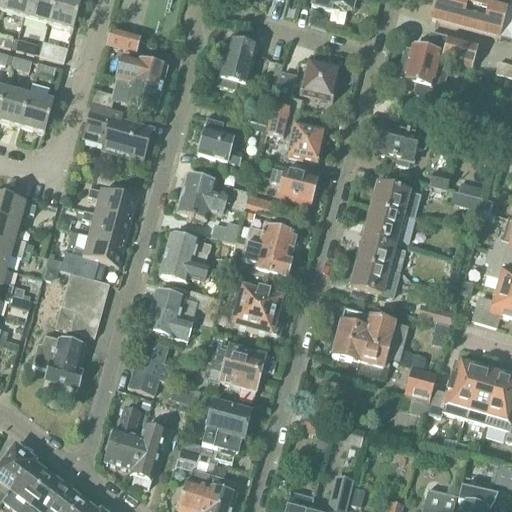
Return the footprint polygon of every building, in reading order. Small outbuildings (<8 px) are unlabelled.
[(28,0),(3,0),(0,11),(0,14),(23,21),(28,0)] [(54,0),(28,0),(23,21),(47,27),(54,0)] [(73,0),(54,0),(47,27),(72,34),(80,2),(73,0)] [(312,0),(311,8),(331,13),(333,8),(352,13),(355,0),(312,0)] [(437,0),(433,18),(432,22),(436,23),(496,38),(496,39),(500,40),(501,40),(502,35),(501,35),(507,10),(481,4),(479,3),(480,0),(437,0)] [(511,0),(481,0),(481,4),(507,10),(511,11),(511,0)] [(502,35),(501,40),(511,42),(511,11),(507,10),(501,35),(502,35)] [(110,32),(105,49),(135,57),(140,40),(110,32)] [(426,53),(439,57),(462,63),(460,69),(472,72),(478,49),(430,36),(426,53)] [(0,50),(10,53),(12,43),(0,40),(0,50)] [(15,55),(33,59),(36,49),(18,44),(15,55)] [(248,89),(257,51),(228,44),(217,89),(236,94),(237,86),(248,89)] [(63,67),(67,52),(42,46),(38,60),(63,67)] [(435,73),(439,57),(426,53),(413,50),(412,54),(405,52),(398,77),(406,79),(404,84),(416,87),(414,95),(416,99),(436,104),(440,102),(447,76),(435,73)] [(13,61),(10,72),(28,77),(31,66),(13,61)] [(118,82),(161,93),(167,73),(122,61),(118,78),(119,78),(118,82)] [(274,100),(282,68),(270,65),(262,97),(274,100)] [(332,104),(339,72),(308,65),(300,97),(332,104)] [(511,68),(498,65),(495,77),(511,81),(511,68)] [(52,82),(55,72),(36,68),(34,77),(52,82)] [(299,113),(302,103),(291,100),(296,79),(282,76),(274,106),(299,113)] [(156,115),(161,93),(118,82),(113,99),(96,95),(93,107),(110,112),(113,102),(125,105),(125,107),(156,115)] [(0,125),(20,131),(28,99),(4,92),(0,108),(0,125)] [(53,106),(28,99),(20,131),(44,138),(53,106)] [(509,108),(500,105),(496,122),(505,124),(509,108)] [(325,135),(293,127),(290,123),(292,114),(295,115),(296,114),(273,108),(266,137),(282,141),(290,143),(286,159),(318,166),(325,135)] [(122,118),(93,110),(85,140),(106,146),(104,153),(144,164),(151,135),(120,127),(122,118)] [(243,117),(239,130),(263,136),(266,122),(243,117)] [(222,126),(207,123),(204,133),(204,132),(197,157),(226,164),(226,166),(239,169),(242,157),(229,154),(233,140),(219,136),(222,126)] [(501,134),(471,126),(466,145),(496,153),(501,134)] [(374,154),(378,155),(377,157),(413,166),(417,150),(425,152),(427,142),(383,131),(380,144),(377,143),(374,154)] [(314,194),(317,183),(274,173),(270,185),(282,188),(279,201),(310,209),(311,206),(314,204),(315,197),(314,194)] [(432,176),(428,190),(446,195),(450,180),(432,176)] [(181,196),(244,213),(248,197),(233,193),(230,201),(213,197),(216,187),(186,179),(181,196)] [(377,187),(371,211),(414,222),(417,210),(411,208),(414,198),(406,196),(406,195),(377,187)] [(98,204),(94,217),(130,226),(136,204),(90,192),(87,201),(98,204)] [(452,196),(449,209),(480,216),(483,203),(480,203),(482,197),(468,193),(467,199),(452,196)] [(244,213),(181,196),(176,216),(205,224),(207,216),(225,221),(228,212),(243,215),(244,213)] [(0,200),(0,224),(19,230),(23,216),(33,219),(36,210),(0,200)] [(249,200),(246,210),(271,217),(274,207),(249,200)] [(492,205),(485,203),(482,215),(489,217),(492,205)] [(271,217),(246,210),(242,223),(253,226),(255,216),(271,220),(271,217)] [(364,238),(394,246),(394,244),(408,248),(414,222),(371,211),(364,238)] [(130,226),(94,217),(84,214),(81,223),(92,226),(88,239),(124,249),(130,226)] [(511,222),(507,222),(500,245),(496,243),(492,255),(492,256),(511,261),(511,222)] [(15,243),(19,230),(0,224),(0,247),(23,255),(26,246),(15,243)] [(210,242),(235,248),(235,247),(240,230),(227,226),(226,231),(214,228),(210,242)] [(246,247),(291,260),(293,253),(296,251),(298,246),(296,242),(297,239),(281,235),(282,231),(265,226),(263,234),(250,231),(246,247)] [(170,238),(164,259),(203,270),(203,269),(207,256),(208,256),(210,250),(197,246),(198,245),(170,238)] [(394,246),(364,238),(356,266),(399,276),(405,255),(392,252),(394,246)] [(124,249),(88,239),(85,253),(74,250),(72,258),(65,256),(60,275),(70,278),(84,282),(89,264),(118,271),(124,249)] [(21,263),(23,255),(0,247),(0,271),(7,274),(10,260),(21,263)] [(290,265),(291,260),(246,247),(245,249),(235,247),(235,248),(234,251),(244,254),(241,265),(253,268),(251,277),(268,281),(269,277),(286,282),(287,279),(290,277),(292,272),(290,268),(291,265),(290,265)] [(456,264),(465,267),(468,254),(459,252),(456,264)] [(511,261),(492,256),(492,255),(488,254),(485,267),(488,268),(485,278),(500,282),(496,294),(511,298),(511,274),(511,273),(511,261)] [(203,270),(164,259),(159,279),(186,287),(187,281),(199,284),(200,281),(208,284),(211,271),(203,269),(203,270)] [(216,262),(213,273),(223,276),(226,265),(216,262)] [(461,279),(465,267),(456,264),(452,277),(461,279)] [(399,276),(356,266),(350,290),(381,298),(380,300),(392,303),(399,276)] [(0,295),(11,299),(22,302),(24,293),(13,290),(3,287),(7,274),(0,271),(0,295)] [(223,276),(213,273),(211,282),(225,286),(227,277),(223,276)] [(84,282),(70,278),(56,331),(96,341),(110,288),(84,282)] [(281,322),(285,306),(267,301),(268,299),(258,296),(258,298),(236,292),(232,309),(238,310),(233,328),(275,340),(278,338),(282,325),(281,322)] [(155,295),(149,315),(196,327),(197,323),(193,322),(196,312),(206,315),(202,329),(212,332),(220,302),(189,294),(186,304),(155,295)] [(511,298),(496,294),(493,306),(479,302),(472,325),(495,331),(499,320),(502,321),(511,324),(511,298)] [(0,304),(9,307),(11,299),(0,295),(0,304)] [(453,318),(424,310),(421,323),(450,330),(453,318)] [(372,345),(400,354),(406,330),(344,313),(336,341),(353,346),(355,341),(372,345)] [(196,327),(149,315),(144,334),(187,346),(191,331),(211,336),(212,332),(202,329),(196,327)] [(83,350),(48,341),(44,340),(41,349),(37,348),(31,369),(47,373),(42,392),(72,400),(74,392),(76,392),(81,375),(77,374),(83,350)] [(390,362),(399,365),(398,369),(407,372),(411,357),(400,354),(372,345),(355,341),(353,346),(336,341),(336,343),(331,346),(329,354),(331,360),(359,367),(356,377),(384,385),(390,362)] [(138,360),(164,367),(168,352),(142,344),(138,360)] [(213,367),(259,379),(260,375),(269,377),(272,363),(264,361),(264,360),(229,351),(228,354),(217,351),(213,367)] [(164,367),(138,360),(133,376),(159,384),(168,387),(173,371),(163,368),(164,367)] [(441,416),(464,423),(480,368),(465,363),(463,369),(456,367),(452,379),(451,379),(447,394),(446,398),(434,395),(431,407),(428,418),(440,421),(441,416)] [(259,379),(213,367),(209,383),(211,384),(210,388),(216,389),(218,385),(229,388),(228,394),(253,401),(259,379)] [(480,368),(464,423),(485,429),(500,380),(499,379),(493,378),(495,372),(480,368)] [(436,379),(411,372),(404,400),(410,401),(428,406),(436,379)] [(511,376),(501,374),(499,379),(500,380),(485,429),(508,436),(505,445),(511,446),(511,376)] [(159,384),(133,376),(128,391),(154,399),(159,384)] [(428,406),(410,401),(406,415),(424,421),(428,406)] [(151,405),(143,403),(140,411),(148,413),(151,405)] [(217,436),(242,443),(244,436),(253,438),(258,420),(214,408),(202,450),(212,453),(217,436)] [(107,466),(131,474),(140,441),(132,439),(140,415),(124,411),(117,434),(114,433),(105,463),(107,466)] [(325,440),(329,424),(306,418),(302,433),(325,440)] [(140,441),(131,474),(130,478),(134,479),(132,487),(148,492),(166,432),(153,428),(152,432),(144,429),(140,441)] [(335,444),(360,452),(365,436),(340,428),(335,444)] [(420,437),(403,432),(400,445),(417,449),(420,437)] [(242,443),(217,436),(212,453),(202,450),(202,451),(199,459),(210,462),(232,468),(235,459),(237,460),(238,456),(243,456),(244,450),(241,447),(242,443)] [(179,453),(199,459),(202,451),(181,445),(179,453)] [(469,450),(456,447),(454,455),(467,458),(469,450)] [(0,505),(9,494),(10,494),(31,466),(13,452),(0,469),(0,505)] [(177,463),(195,467),(190,486),(187,485),(178,511),(201,511),(212,479),(215,468),(209,466),(210,462),(179,453),(177,463)] [(8,511),(22,511),(27,507),(48,478),(39,472),(31,466),(10,494),(9,494),(0,505),(8,511)] [(511,494),(511,469),(500,467),(493,489),(511,494)] [(212,479),(201,511),(231,511),(239,488),(220,481),(223,471),(215,468),(212,479)] [(27,507),(22,511),(49,511),(65,491),(58,487),(48,478),(27,507)] [(345,511),(352,486),(335,481),(326,511),(345,511)] [(76,511),(82,504),(65,491),(49,511),(76,511)] [(365,494),(355,492),(351,508),(360,510),(365,494)] [(489,511),(496,500),(460,492),(457,506),(461,507),(459,511),(489,511)] [(453,511),(456,501),(429,494),(427,493),(427,495),(422,511),(453,511)] [(308,511),(311,503),(290,497),(288,503),(285,511),(308,511)]
